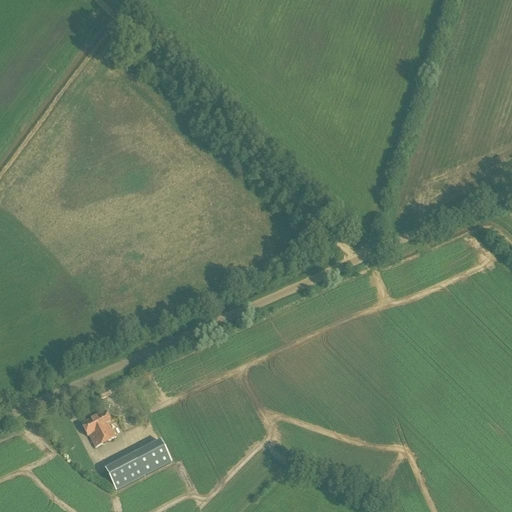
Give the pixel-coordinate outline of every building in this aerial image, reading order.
[(108,389),(99,393),(103,400),(111,397),(108,389)] [(96,449),(115,438),(108,424),(110,423),(105,414),(81,426),(87,437),(89,436),(96,449)] [(113,426),(119,437),(125,434),(119,423),(113,426)] [(142,453),(156,446),(148,427),(134,434),(142,453)] [(104,471),(116,493),(145,478),(133,456),(104,471)]
